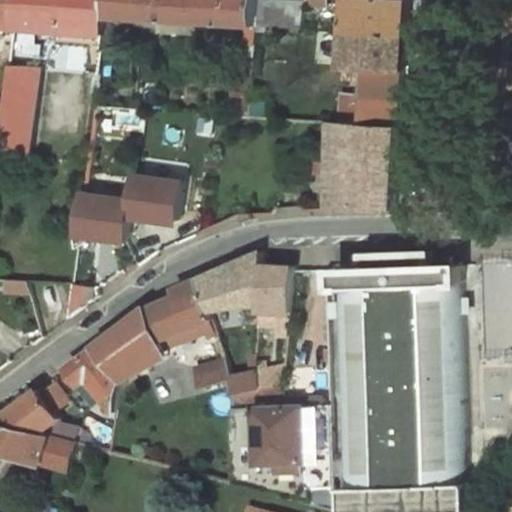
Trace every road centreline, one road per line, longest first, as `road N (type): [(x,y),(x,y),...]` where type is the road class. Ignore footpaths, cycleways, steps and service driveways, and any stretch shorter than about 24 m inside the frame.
road 1 (unclassified): [(421,231),(284,231),(180,258),(0,392)]
road 2 (unclassified): [(428,0),(421,231)]
